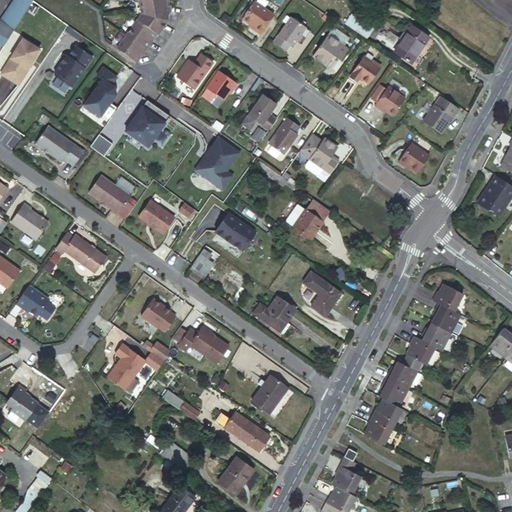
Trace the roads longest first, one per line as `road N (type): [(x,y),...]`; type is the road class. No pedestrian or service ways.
road 1 (residential): [(429,220),(373,168),(352,131),(199,20),(188,0)]
road 2 (residential): [(133,249),(334,395)]
road 3 (residential): [(133,249),(70,343),(40,350),(0,322)]
road 4 (tertiary): [(334,395),(423,228)]
road 5 (tertiary): [(429,220),(448,199),(459,159),(511,64)]
road 6 (residential): [(0,152),(133,249)]
road 7 (tertiary): [(275,511),(334,395)]
